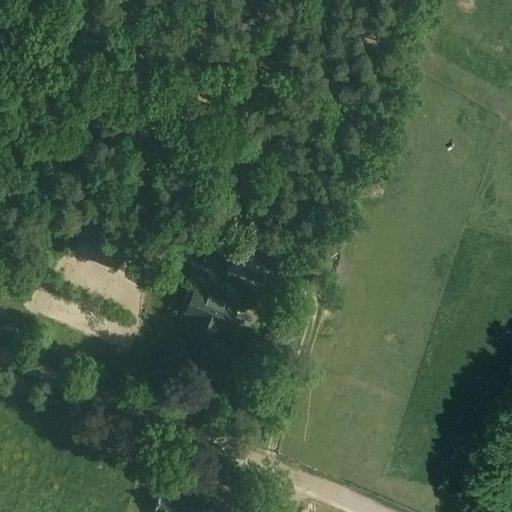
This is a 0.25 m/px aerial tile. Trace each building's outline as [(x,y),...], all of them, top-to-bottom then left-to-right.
[(212,146),(251,158),(259,132),(220,120),(212,146)] [(119,245),(82,229),(73,251),(110,267),(119,245)] [(202,263),(225,273),(231,259),(207,249),(202,263)] [(217,322),(228,327),(237,305),(225,301),(227,297),(221,295),(222,292),(213,289),(212,292),(195,286),(186,310),(199,315),(195,323),(214,330),(217,322)] [(203,511),(205,506),(204,506),(161,492),(160,491),(154,510),(155,510),(156,510),(157,510),(156,511),(203,511)]
